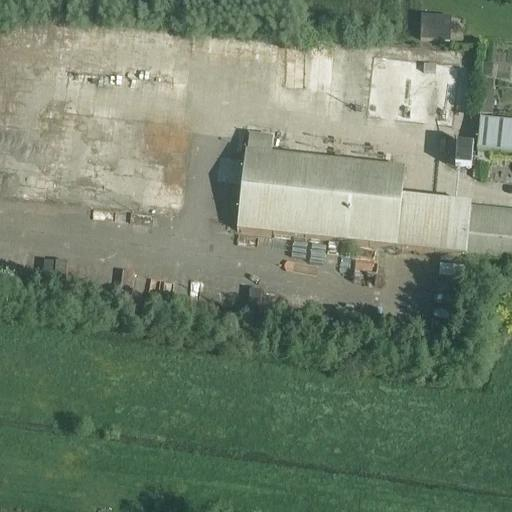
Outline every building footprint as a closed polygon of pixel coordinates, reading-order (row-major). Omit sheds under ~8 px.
[(421,15),(420,41),(443,42),(445,17),(421,15)] [(333,49),(313,47),(310,94),(330,95),(333,49)] [(306,49),(285,48),(284,91),(305,92),(306,49)] [(460,64),(374,55),(368,115),(454,123),(460,64)] [(481,64),(481,76),(491,77),(492,65),(481,64)] [(84,89),(87,75),(47,66),(44,80),(84,89)] [(481,80),(480,91),(493,92),(494,81),(481,80)] [(480,91),(478,115),(492,116),(493,92),(480,91)] [(511,128),(485,126),(483,151),(511,153),(511,128)] [(140,187),(168,190),(171,163),(186,164),(190,131),(147,127),(140,187)] [(248,151),(246,163),(221,160),(218,183),(244,186),(239,232),(356,244),(353,272),(376,275),(379,247),(511,260),(511,213),(402,201),(405,172),(385,169),(273,155),(274,142),(249,139),(248,151)]
